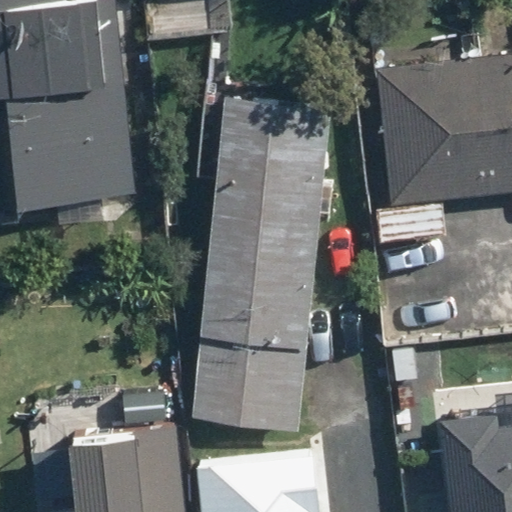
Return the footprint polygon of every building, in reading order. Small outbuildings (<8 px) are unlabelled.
[(0,0),(0,212),(122,203),(106,0),(0,0)] [(442,232),(439,202),(511,195),(511,48),(355,64),(369,209),(372,239),(442,232)] [(324,183),(309,182),(314,104),(212,97),(190,422),(293,428),(307,216),(322,217),(324,183)] [(511,511),(511,418),(506,419),(506,410),(434,416),(442,511),(511,511)] [(181,511),(176,421),(56,429),(61,511),(181,511)] [(318,511),(314,453),(202,460),(205,511),(318,511)]
